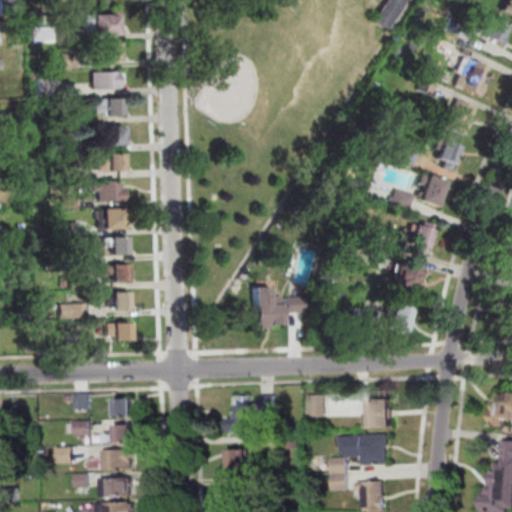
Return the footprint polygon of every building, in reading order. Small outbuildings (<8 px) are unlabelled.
[(0,0),(21,0),(22,15),(0,15),(0,0)] [(384,0),(406,0),(387,30),(372,20),(384,0)] [(511,0),(503,0),(499,9),(511,16),(511,0)] [(120,34),(94,35),(94,30),(84,30),(84,15),(119,14),(120,34)] [(476,31),(485,14),(511,28),(502,46),(476,31)] [(459,35),(446,28),(452,18),(464,24),(459,35)] [(54,41),(54,24),(71,24),(71,41),(54,41)] [(122,60),(105,60),(105,56),(94,56),(94,44),(104,44),(104,43),(121,43),(122,60)] [(62,69),(61,54),(76,53),(76,68),(62,69)] [(463,57),(490,68),(484,81),(487,82),(481,96),(455,85),(460,74),(457,73),(463,57)] [(91,72),(119,71),(119,81),(122,81),(122,88),(92,89),(91,72)] [(38,96),(38,78),(54,78),(54,96),(38,96)] [(424,78),(437,84),(432,97),(418,91),(424,78)] [(104,116),(104,113),(95,113),(95,99),(124,99),(124,113),(124,116),(104,116)] [(457,100),(477,109),(473,118),(474,118),(466,135),(446,127),(451,116),(446,114),(449,107),(453,109),(457,100)] [(16,126),(2,126),(2,111),(16,111),(16,126)] [(125,126),(125,145),(105,146),(105,136),(99,137),(99,127),(125,126)] [(461,147),(452,171),(443,168),(445,162),(437,159),(440,151),(436,149),(440,139),(461,147)] [(65,153),(65,142),(80,142),(80,152),(65,153)] [(414,166),(401,161),(407,147),(419,152),(414,166)] [(125,171),(97,172),(97,154),(125,154),(125,171)] [(62,179),(62,166),(78,165),(78,178),(62,179)] [(447,182),(439,207),(417,199),(419,192),(422,194),(425,185),(419,183),(423,173),(447,182)] [(122,188),(125,188),(125,200),(124,202),(98,202),(98,191),(92,191),(92,183),(98,183),(98,182),(122,181),(122,188)] [(390,206),(396,189),(414,195),(408,212),(390,206)] [(77,207),(63,208),(62,198),(77,197),(77,207)] [(125,224),(128,224),(128,229),(103,230),(103,209),(124,208),(125,224)] [(79,236),(64,236),(63,222),(79,222),(79,236)] [(429,249),(428,248),(426,254),(420,252),(422,247),(412,244),(417,226),(434,231),(429,249)] [(383,248),(368,243),(372,229),(387,234),(383,248)] [(128,237),(128,254),(111,255),(111,247),(103,247),(103,239),(111,238),(128,237)] [(87,262),(68,263),(68,249),(86,249),(87,262)] [(401,262),(421,267),(414,293),(394,287),(401,262)] [(112,274),(104,275),(104,266),(112,266),(111,265),(129,265),(130,283),(112,283),(112,274)] [(70,290),(69,277),(83,276),(84,289),(70,290)] [(255,329),(253,288),(270,287),(270,297),(281,296),(281,298),(302,297),(303,312),(282,313),(283,325),(271,325),(272,328),(255,329)] [(129,292),(130,310),(113,311),(113,308),(107,308),(107,298),(112,298),(112,293),(129,292)] [(59,304),(88,304),(88,316),(59,317),(59,304)] [(413,310),(407,334),(386,329),(388,319),(392,320),(396,306),(413,310)] [(362,331),(351,327),(355,314),(367,318),(362,331)] [(105,324),(131,323),(132,340),(114,341),(114,336),(106,336),(105,324)] [(68,336),(82,336),(82,350),(68,350),(68,336)] [(500,401),(501,393),(511,394),(511,421),(510,421),(509,428),(493,426),(495,407),(496,407),(496,406),(496,404),(497,403),(498,402),(500,401)] [(92,410),(77,410),(77,394),(92,394),(92,410)] [(328,417),(311,417),(311,396),(328,395),(328,417)] [(278,412),(265,412),(265,396),(277,396),(278,412)] [(240,407),(239,397),(249,397),(249,406),(259,406),(259,429),(242,429),(242,432),(230,432),(230,419),(236,419),(236,414),(238,414),(238,407),(240,407)] [(135,417),(118,418),(117,400),(135,399),(135,417)] [(396,429),(368,429),(367,414),(373,414),(373,401),(395,401),(396,429)] [(78,436),(78,422),(93,421),(94,436),(78,436)] [(118,444),(119,444),(107,445),(106,434),(118,434),(118,426),(135,426),(135,443),(118,444)] [(285,436),(302,435),(302,451),(285,451),(285,436)] [(390,448),(390,466),(365,466),(365,457),(352,458),(345,451),(344,438),(365,437),(365,436),(391,435),(391,447),(390,448)] [(511,441),(511,463),(503,463),(504,441),(511,441)] [(76,464),(59,464),(59,448),(76,448),(76,464)] [(135,471),(106,471),(106,451),(134,450),(135,471)] [(251,469),(232,470),(232,451),(251,451),(251,469)] [(335,474),(335,458),(351,458),(351,474),(335,474)] [(484,511),(485,494),(490,494),(491,489),(495,486),(496,473),(500,473),(501,463),(503,463),(511,463),(511,511),(484,511)] [(10,476),(0,476),(0,465),(10,465),(10,476)] [(91,494),(78,495),(78,475),(91,474),(91,494)] [(352,490),(335,491),(335,474),(351,474),(352,490)] [(103,478),(114,478),(114,480),(134,479),(134,496),(114,497),(114,498),(104,498),(103,478)] [(284,490),(270,490),(270,479),(284,478),(284,490)] [(367,511),(367,499),(364,499),(364,491),(361,491),(360,483),(386,483),(386,496),(388,496),(388,511),(367,511)] [(235,499),(233,499),(232,492),(235,492),(235,486),(253,486),(253,505),(235,506),(235,499)] [(21,502),(4,502),(4,489),(21,488),(21,502)] [(99,511),(99,503),(132,503),(132,504),(137,504),(137,511),(99,511)]
